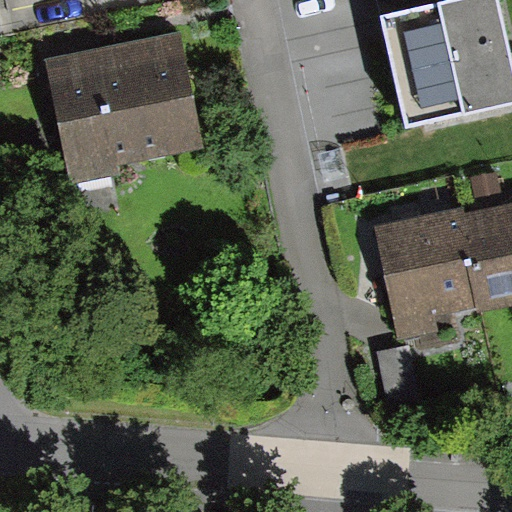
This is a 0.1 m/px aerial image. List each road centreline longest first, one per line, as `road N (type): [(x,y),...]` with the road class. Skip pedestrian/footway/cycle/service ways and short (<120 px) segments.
road 1 (residential): [(330,477),(330,398),(250,0)]
road 2 (residential): [(330,477),(0,456)]
road 3 (residential): [(511,494),(330,477)]
